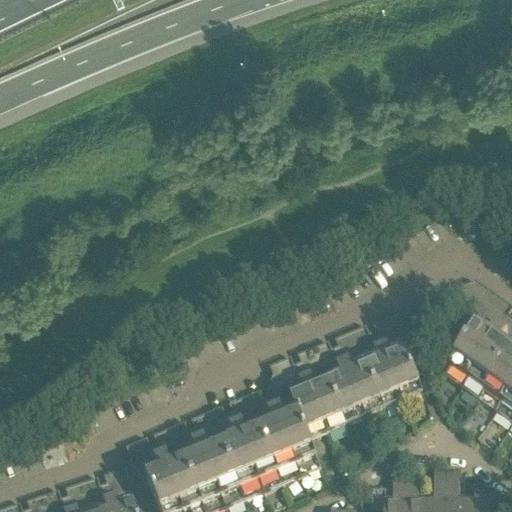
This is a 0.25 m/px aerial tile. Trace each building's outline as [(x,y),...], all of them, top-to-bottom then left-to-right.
[(475,285),(463,291),(472,314),(487,294),(475,285)] [(463,291),(453,295),(462,318),(472,314),(463,291)] [(495,300),(487,294),(472,314),(481,320),(495,300)] [(453,295),(443,299),(452,322),(462,318),(453,295)] [(443,299),(432,303),(442,327),(452,322),(443,299)] [(504,306),(495,300),(481,320),(486,324),(490,326),(504,306)] [(432,303),(422,308),(432,331),(442,327),(432,303)] [(490,326),(498,332),(499,333),(511,314),(511,311),(504,306),(490,326)] [(432,331),(422,308),(412,312),(422,335),(432,331)] [(393,320),(403,343),(414,339),(404,315),(393,320)] [(392,348),(400,344),(403,343),(393,320),(382,324),(392,348)] [(383,352),(392,348),(382,324),(373,328),(383,352)] [(479,405),(480,405),(509,362),(511,358),(511,357),(501,350),(508,340),(505,337),(503,336),(499,333),(498,332),(490,326),(486,324),(479,333),(475,338),(445,381),(462,393),(479,405)] [(365,359),(375,355),(376,354),(366,331),(355,336),(365,359)] [(345,340),(355,363),(362,360),(365,359),(355,336),(345,340)] [(345,367),(349,365),(355,363),(345,340),(335,344),(345,367)] [(365,359),(362,360),(369,377),(385,413),(404,406),(422,398),(423,398),(400,344),(392,348),(383,352),(381,352),(376,354),(375,355),(365,359)] [(317,352),(327,375),(337,370),(338,370),(329,347),(317,352)] [(316,379),(324,376),(327,375),(317,352),(307,356),(316,379)] [(307,383),(312,381),(316,379),(307,356),(298,360),(307,383)] [(496,417),(511,428),(511,358),(509,362),(480,405),(496,417)] [(338,370),(337,370),(342,382),(329,387),(331,392),(348,429),(366,421),(385,413),(369,377),(362,360),(355,363),(349,365),(345,367),(344,368),(338,370)] [(290,390),(299,386),(301,386),(291,363),(281,367),(290,390)] [(280,394),(290,390),(281,367),(270,371),(277,389),(280,394)] [(291,403),(293,408),(300,426),(309,445),(329,437),(348,429),(331,392),(329,387),(317,392),(312,381),(307,383),(306,384),(301,386),(299,386),(304,397),(291,403)] [(280,394),(277,389),(267,394),(277,417),(281,415),(288,412),(287,411),(280,394)] [(250,401),(259,424),(270,419),(261,396),(250,401)] [(239,405),(249,428),(256,425),(259,424),(250,401),(239,405)] [(229,409),(239,432),(249,428),(239,405),(229,409)] [(259,424),(256,425),(263,442),(284,489),(303,482),(321,474),(309,445),(300,426),(293,408),(287,411),(288,412),(281,415),(277,417),(276,417),(270,419),(259,424)] [(223,412),(212,417),(221,440),(231,436),(232,435),(223,412)] [(212,417),(201,421),(211,444),(218,441),(221,440),(212,417)] [(192,425),(201,448),(211,444),(201,421),(192,425)] [(225,458),(246,505),(265,497),(284,489),(263,442),(256,425),(249,428),(239,432),(238,433),(232,435),(231,436),(236,447),(223,452),(225,458)] [(185,428),(174,432),(183,455),(195,451),(185,428)] [(183,455),(174,432),(165,436),(175,459),(181,457),(183,455)] [(154,441),(163,464),(168,462),(175,459),(165,436),(154,441)] [(195,451),(183,455),(181,457),(185,468),(188,473),(204,511),(229,511),(246,505),(225,458),(223,452),(218,441),(211,444),(201,448),(195,451)] [(147,443),(137,448),(147,471),(156,467),(157,467),(147,443)] [(147,471),(137,448),(126,452),(136,475),(144,472),(145,472),(147,471)] [(204,511),(188,473),(185,468),(173,473),(168,462),(163,464),(162,464),(157,467),(156,467),(147,471),(145,472),(144,472),(149,489),(158,511),(204,511)] [(124,501),(131,499),(134,498),(126,474),(116,477),(124,501)] [(112,505),(124,501),(116,477),(105,481),(112,505)] [(488,511),(489,501),(475,500),(475,506),(459,506),(459,477),(434,477),(434,506),(426,506),(419,506),(419,477),(393,477),(393,506),(386,506),(386,495),(372,495),(372,511),(488,511)] [(94,511),(104,508),(106,507),(98,483),(86,487),(94,511)] [(77,490),(84,511),(91,511),(94,511),(86,487),(77,490)] [(72,511),(84,511),(77,490),(66,494),(72,511)] [(49,499),(52,511),(64,511),(59,496),(49,499)] [(40,511),(52,511),(49,499),(37,503),(40,511)] [(135,511),(131,499),(124,501),(112,505),(111,505),(106,507),(104,508),(94,511),(91,511),(135,511)] [(488,511),(500,511),(500,501),(489,501),(488,511)] [(27,506),(29,511),(40,511),(37,503),(27,506)]
